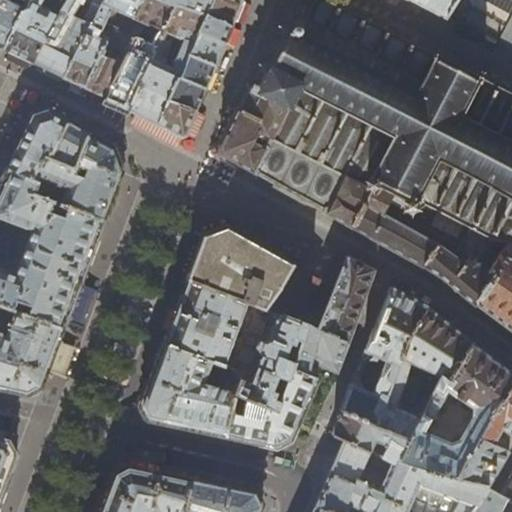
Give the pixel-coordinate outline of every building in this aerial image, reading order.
[(0,0),(0,47),(2,48),(28,0),(0,0)] [(16,55),(31,62),(67,0),(28,0),(2,48),(16,55)] [(64,78),(104,0),(67,0),(31,62),(47,70),(64,78)] [(104,0),(64,78),(85,88),(105,98),(133,39),(150,47),(157,29),(164,31),(175,6),(159,0),(104,0)] [(237,12),(242,1),(240,0),(159,0),(175,6),(204,16),(205,16),(231,28),(237,12)] [(438,56),(437,57),(356,16),(323,0),(311,0),(308,7),(302,5),(297,6),(295,11),(296,16),(294,15),(295,18),(293,21),(292,24),(289,25),(289,26),(288,28),(282,26),(280,30),(281,30),(284,32),(285,34),(285,35),(283,35),(283,37),(283,38),(282,39),(285,40),(280,50),(274,62),(272,61),(271,62),(269,62),(270,64),(269,67),(263,64),(262,64),(260,68),(261,68),(269,72),(266,74),(266,76),(264,80),(262,83),(259,84),(260,86),(259,88),(252,84),(251,83),(250,84),(247,83),(245,87),(247,88),(240,106),(238,105),(235,109),(237,111),(258,121),(252,132),(271,142),(263,158),(254,174),(274,186),(273,187),(280,191),(281,189),(287,192),(298,198),(298,200),(303,203),(304,202),(328,214),(346,179),(365,189),(366,191),(368,191),(372,193),(372,194),(374,194),(374,193),(377,190),(379,191),(380,189),(379,188),(379,184),(410,200),(405,202),(403,201),(402,204),(403,205),(404,209),(404,211),(403,212),(404,213),(405,213),(410,215),(410,216),(413,216),(413,215),(417,212),(418,213),(420,210),(419,210),(419,205),(421,202),(432,208),(432,209),(435,211),(436,210),(451,218),(451,219),(454,221),(455,220),(470,228),(469,229),(473,231),(474,231),(488,238),(489,240),(493,241),(494,241),(501,243),(507,244),(511,244),(511,95),(480,79),(480,78),(477,76),(476,77),(457,67),(457,66),(438,56)] [(455,2),(456,0),(407,0),(408,1),(423,8),(445,20),(455,2)] [(511,0),(478,0),(505,15),(511,0)] [(204,16),(175,6),(164,31),(156,50),(128,109),(140,115),(166,129),(182,137),(185,136),(189,127),(196,111),(169,101),(179,79),(188,57),(199,33),(205,16),(204,16)] [(228,35),(231,28),(205,16),(199,33),(225,43),(228,35)] [(220,55),(225,43),(199,33),(188,57),(215,66),(220,55)] [(150,47),(133,39),(105,98),(128,109),(156,50),(150,47)] [(214,69),(215,66),(188,57),(179,79),(205,90),(211,77),(214,69)] [(201,99),(205,90),(179,79),(169,101),(196,111),(197,109),(201,99)] [(252,132),(258,121),(237,111),(226,136),(219,151),(220,155),(221,156),(235,163),(239,166),(254,174),(263,158),(271,142),(252,132)] [(20,141),(7,169),(33,180),(44,157),(49,159),(67,123),(55,116),(46,112),(32,116),(20,141)] [(78,129),(67,123),(49,159),(73,168),(75,164),(88,134),(78,129)] [(44,157),(33,180),(7,169),(0,182),(0,305),(3,307),(63,329),(84,273),(121,172),(112,148),(88,134),(75,164),(88,168),(84,177),(73,173),(74,171),(73,170),(73,168),(49,159),(44,157)] [(493,249),(501,243),(494,241),(493,241),(489,240),(488,238),(474,231),(473,231),(469,229),(453,257),(439,242),(383,215),(390,202),(403,209),(404,209),(403,205),(402,204),(403,201),(405,202),(410,200),(379,184),(379,188),(380,189),(379,191),(377,190),(374,193),(374,194),(372,194),(372,193),(368,191),(366,191),(365,189),(346,179),(328,214),(343,223),(351,228),(352,227),(362,233),(371,238),(371,239),(441,279),(474,306),(475,304),(494,276),(489,271),(500,257),(499,256),(493,249)] [(203,236),(187,279),(266,310),(281,289),(295,264),(251,240),(227,227),(203,236)] [(511,244),(507,244),(499,256),(500,257),(489,271),(494,276),(475,304),(495,319),(511,331),(511,244)] [(340,276),(335,288),(318,329),(348,343),(362,307),(374,276),(376,272),(376,271),(361,263),(347,257),(346,260),(340,276)] [(312,274),(295,264),(281,289),(266,310),(283,317),(285,315),(307,325),(318,329),(335,288),(312,274)] [(168,330),(164,342),(219,364),(234,370),(232,377),(240,381),(235,394),(277,410),(292,370),(307,325),(285,315),(283,317),(266,310),(187,279),(168,330)] [(352,375),(339,409),(375,425),(405,342),(426,307),(406,296),(390,287),(358,361),(363,363),(367,360),(371,360),(377,361),(378,358),(385,361),(373,389),(368,387),(366,391),(360,389),(357,377),(352,375)] [(0,389),(27,395),(41,387),(50,363),(63,329),(3,307),(0,314),(0,321),(11,325),(6,336),(0,333),(0,389)] [(452,328),(426,307),(405,342),(375,425),(408,440),(440,377),(449,383),(472,345),(452,328)] [(339,367),(348,343),(318,329),(307,325),(292,370),(316,380),(332,386),(339,367)] [(181,427),(227,436),(235,394),(240,381),(232,377),(230,377),(225,390),(203,383),(208,372),(215,374),(219,364),(164,342),(152,373),(140,406),(148,420),(181,427)] [(511,377),(495,364),(472,345),(449,383),(440,377),(408,440),(404,447),(399,459),(417,466),(417,467),(454,478),(466,458),(468,458),(488,423),(511,390),(511,377)] [(276,447),(291,440),(303,410),(316,380),(292,370),(277,410),(235,394),(227,436),(253,442),(276,447)] [(511,390),(488,423),(468,458),(466,458),(454,478),(485,487),(469,511),(496,511),(504,497),(511,501),(511,470),(499,493),(487,487),(505,451),(491,443),(500,430),(511,438),(511,390)] [(338,436),(345,439),(370,452),(375,440),(386,446),(389,440),(404,447),(408,440),(375,425),(339,409),(336,420),(332,433),(333,433),(334,434),(338,436)] [(0,495),(15,455),(8,441),(0,439),(0,495)] [(331,472),(315,508),(327,511),(469,511),(485,487),(454,478),(417,467),(417,466),(399,459),(404,447),(389,440),(386,446),(380,457),(370,452),(345,439),(331,472)] [(100,511),(183,511),(191,480),(153,472),(128,466),(115,475),(100,511)] [(257,511),(260,506),(254,494),(222,487),(191,480),(183,511),(257,511)] [(511,511),(511,501),(504,497),(496,511),(511,511)]
